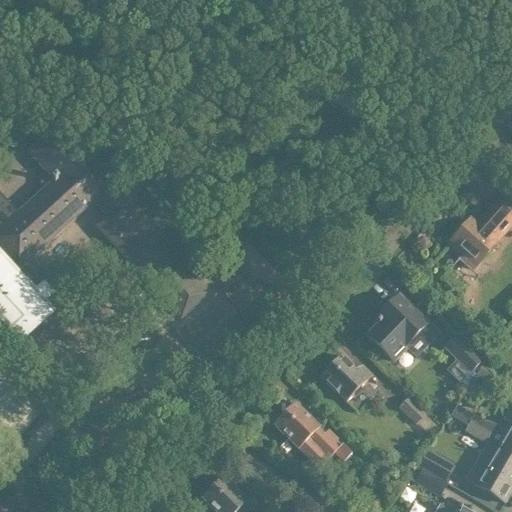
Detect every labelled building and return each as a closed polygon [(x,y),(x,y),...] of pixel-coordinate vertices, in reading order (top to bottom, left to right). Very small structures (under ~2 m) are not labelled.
[(0,325),(21,348),(54,316),(34,295),(39,290),(18,268),(92,199),(108,217),(97,227),(181,317),(214,286),(191,260),(186,264),(139,213),(146,207),(133,193),(126,200),(110,183),(114,179),(96,159),(89,166),(84,160),(86,158),(57,126),(29,151),(48,171),(43,175),(42,185),(47,190),(19,216),(0,195),(0,325)] [(462,256),(461,257),(461,260),(469,268),(472,268),(473,266),(474,266),(495,244),(492,241),(511,219),(511,204),(501,195),(474,224),(469,219),(447,242),(462,256)] [(424,323),(397,296),(385,308),(383,306),(376,313),(378,316),(376,318),(377,319),(374,322),(376,323),(365,335),(390,360),(404,345),(408,349),(419,338),(425,343),(436,332),(425,322),(424,323)] [(484,348),(482,329),(469,330),(471,350),(484,348)] [(469,373),(481,360),(454,334),(442,347),(455,360),(469,373)] [(319,377),(345,402),(371,375),(362,367),(354,371),(339,356),(319,377)] [(483,361),(474,376),(501,392),(510,377),(483,361)] [(399,408),(416,425),(426,414),(409,398),(399,408)] [(294,403),(273,425),(298,449),(317,467),(333,451),(342,460),(350,453),(340,443),(338,445),(334,442),(336,440),(326,430),(322,435),(317,430),(319,428),(294,403)] [(487,438),(497,443),(511,452),(511,417),(502,434),(500,431),(500,430),(498,428),(496,426),(495,426),(491,423),(490,423),(486,422),(483,421),(479,421),(475,422),(478,418),(455,405),(449,415),(467,426),(464,430),(474,437),(480,428),(489,433),(487,438)] [(511,452),(497,443),(488,438),(464,479),(505,502),(511,490),(511,452)] [(423,468),(444,481),(453,466),(431,453),(423,468)] [(412,481),(438,496),(446,483),(420,468),(412,481)] [(201,497),(215,511),(255,511),(245,502),(246,501),(222,477),(201,497)] [(468,511),(461,507),(462,505),(449,498),(443,508),(440,506),(436,511),(468,511)]
